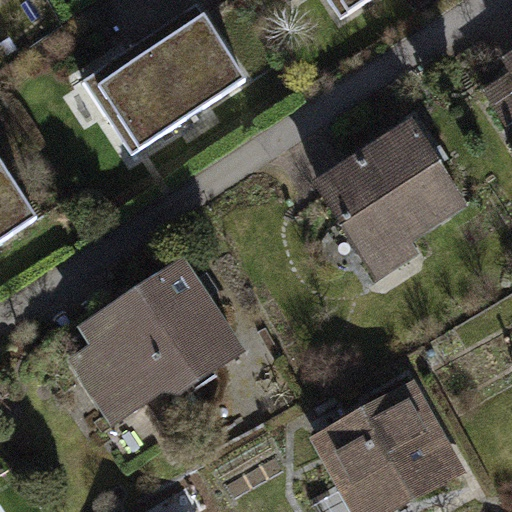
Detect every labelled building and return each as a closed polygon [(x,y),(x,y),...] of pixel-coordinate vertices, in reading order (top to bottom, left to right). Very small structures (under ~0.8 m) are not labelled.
[(327,0),(341,20),(371,0),(327,0)] [(197,8),(101,72),(108,83),(98,89),(113,112),(105,117),(132,157),(246,82),(197,8)] [(511,61),(506,65),(511,73),(511,75),(487,91),(496,106),(511,95),(511,61)] [(462,204),(413,128),(320,188),(369,263),(462,204)] [(0,164),(0,244),(37,220),(0,164)] [(239,351),(182,266),(86,330),(97,347),(73,362),(83,379),(107,363),(136,404),(160,388),(176,391),(177,385),(187,377),(190,383),(239,351)] [(390,511),(457,475),(433,433),(424,438),(399,393),(319,439),(360,511),(390,511)]
